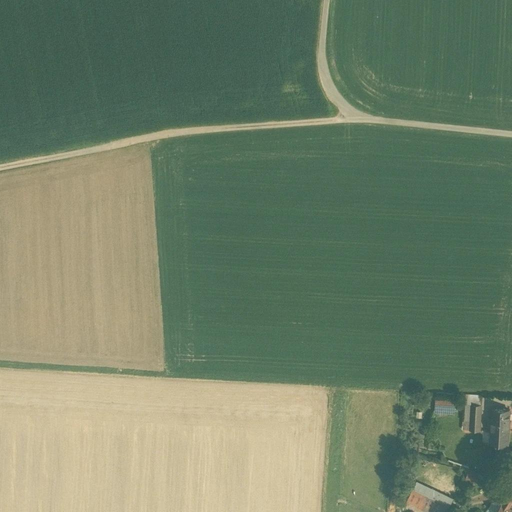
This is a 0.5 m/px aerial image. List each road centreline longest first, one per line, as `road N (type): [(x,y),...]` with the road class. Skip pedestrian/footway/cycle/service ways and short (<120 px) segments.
road 1 (track): [(363,118),(183,133),(0,168)]
road 2 (unclassified): [(511,136),(363,118),(328,77),(325,0)]
